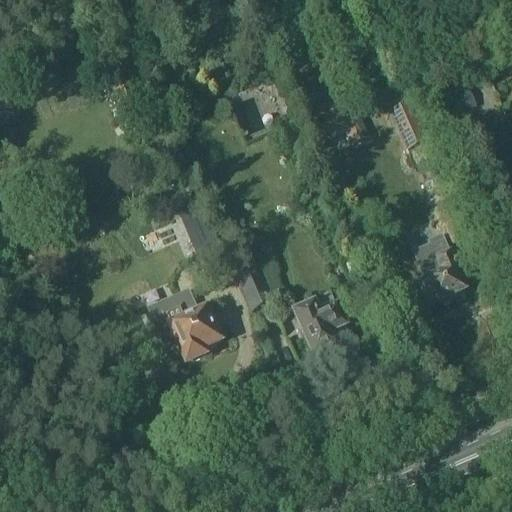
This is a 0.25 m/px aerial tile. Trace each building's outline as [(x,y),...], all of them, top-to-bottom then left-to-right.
[(128,124),(144,116),(124,75),(108,83),(128,124)] [(469,92),(463,94),(459,83),(445,88),(456,119),(476,111),(469,92)] [(180,115),(173,99),(159,105),(165,121),(180,115)] [(406,156),(428,147),(410,107),(388,117),(406,156)] [(340,126),(351,150),(369,142),(358,118),(340,126)] [(511,205),(501,211),(511,234),(511,205)] [(203,208),(179,218),(198,262),(222,252),(203,208)] [(460,212),(440,221),(453,249),(472,241),(460,212)] [(450,258),(442,239),(427,246),(429,249),(412,257),(424,285),(423,286),(424,288),(414,292),(423,313),(434,309),(436,312),(443,309),(445,309),(450,307),(451,305),(468,298),(451,258),(450,258)] [(251,318),(273,309),(248,250),(226,259),(251,318)] [(354,262),(341,268),(347,283),(360,277),(354,262)] [(312,366),(348,350),(347,349),(352,347),(347,334),(349,333),(339,308),(320,316),(315,305),(290,316),(312,366)] [(156,319),(149,322),(151,327),(162,353),(174,347),(184,370),(202,362),(200,356),(219,347),(205,315),(200,317),(186,324),(179,309),(156,319)]
